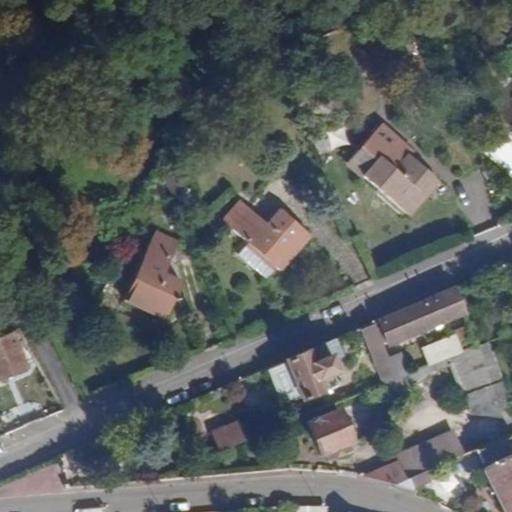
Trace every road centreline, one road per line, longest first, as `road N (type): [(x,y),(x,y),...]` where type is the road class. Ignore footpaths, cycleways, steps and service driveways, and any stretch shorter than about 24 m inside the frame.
road 1 (residential): [(0,460),(511,240)]
road 2 (residential): [(149,496),(300,483),(345,490)]
road 3 (residential): [(0,511),(149,496)]
